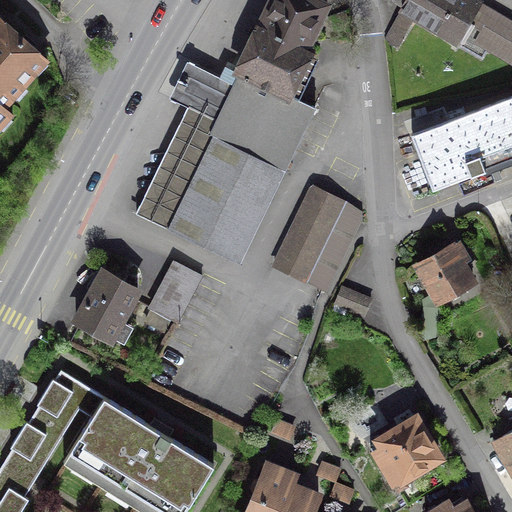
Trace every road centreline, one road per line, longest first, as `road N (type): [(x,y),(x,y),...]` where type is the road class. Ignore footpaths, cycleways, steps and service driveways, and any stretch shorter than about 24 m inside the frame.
road 1 (primary): [(0,326),(179,0)]
road 2 (residential): [(381,230),(400,335),(502,511)]
road 3 (residential): [(361,0),(381,230)]
road 4 (residential): [(381,230),(511,179)]
